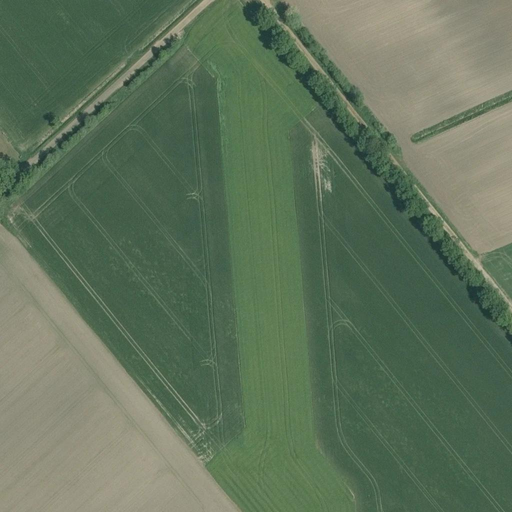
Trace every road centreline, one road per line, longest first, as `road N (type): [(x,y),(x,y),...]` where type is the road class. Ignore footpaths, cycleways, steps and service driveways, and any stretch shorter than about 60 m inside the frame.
road 1 (track): [(511,313),(260,0)]
road 2 (unclassified): [(211,0),(0,193)]
